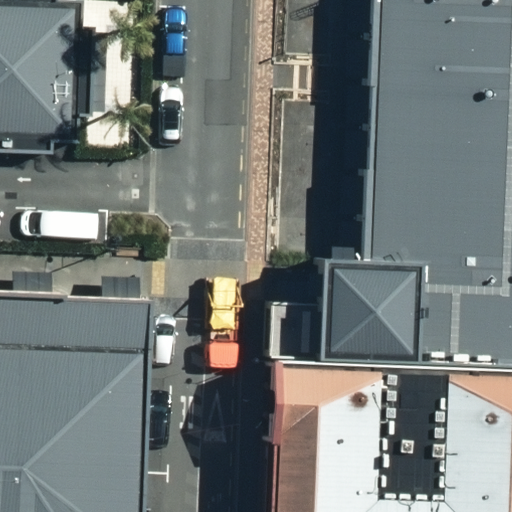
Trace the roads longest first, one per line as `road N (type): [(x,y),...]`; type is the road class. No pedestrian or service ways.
road 1 (unclassified): [(207,188),(196,511)]
road 2 (unclassified): [(0,180),(207,188)]
road 3 (unclassified): [(213,0),(207,188)]
